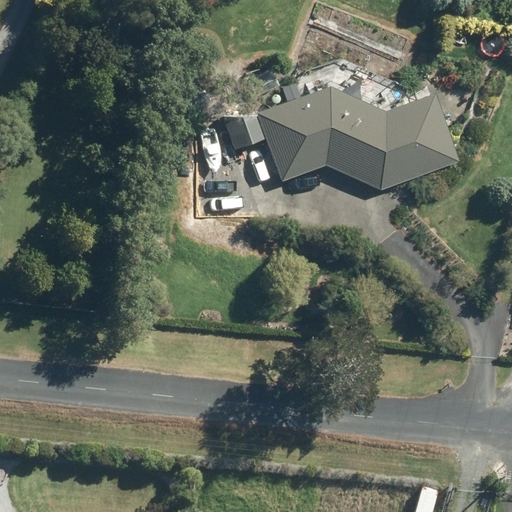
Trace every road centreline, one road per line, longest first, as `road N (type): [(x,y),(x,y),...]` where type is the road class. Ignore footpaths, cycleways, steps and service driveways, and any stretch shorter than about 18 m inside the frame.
road 1 (residential): [(511,431),(0,378)]
road 2 (track): [(296,208),(356,223),(420,261),(466,302),(477,395),(472,426)]
